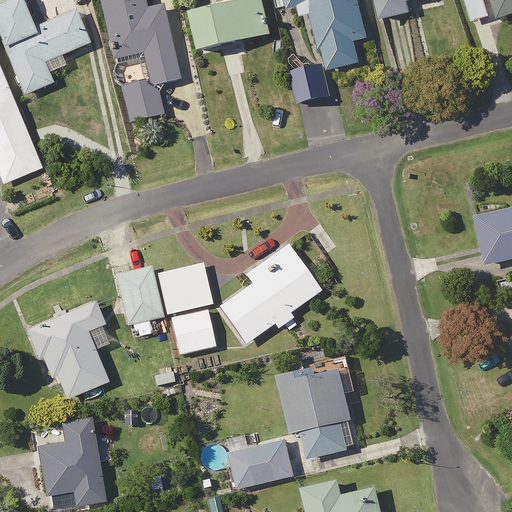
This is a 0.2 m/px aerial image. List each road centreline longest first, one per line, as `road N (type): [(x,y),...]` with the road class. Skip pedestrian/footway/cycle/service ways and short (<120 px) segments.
road 1 (residential): [(371,152),(85,221),(0,269)]
road 2 (residential): [(468,494),(438,435),(371,152)]
road 3 (residential): [(511,116),(371,152)]
